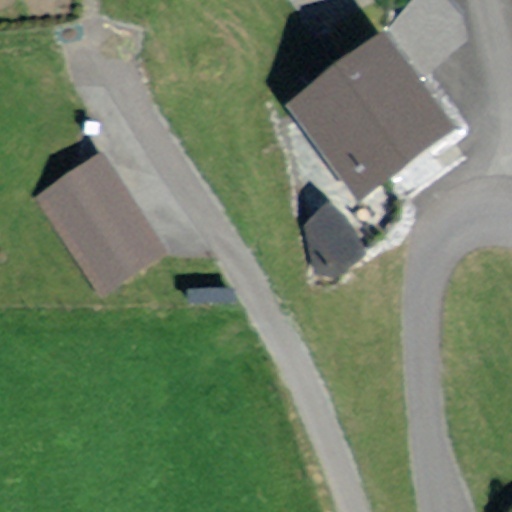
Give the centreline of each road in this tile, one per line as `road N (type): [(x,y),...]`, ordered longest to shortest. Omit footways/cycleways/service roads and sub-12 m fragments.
road 1 (residential): [(104,41),(130,102),(298,366),(351,511)]
road 2 (residential): [(511,222),(475,213),(428,252),(414,333),(432,511)]
